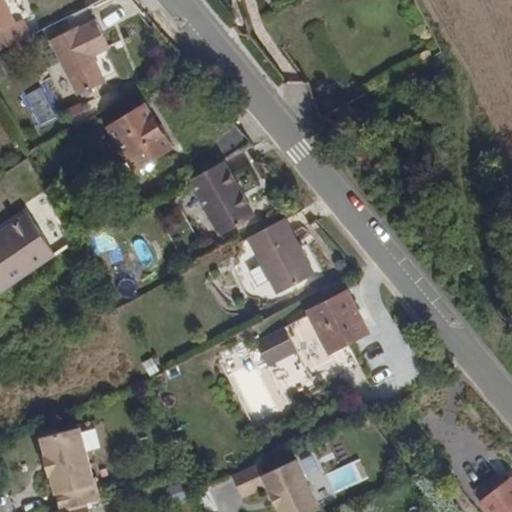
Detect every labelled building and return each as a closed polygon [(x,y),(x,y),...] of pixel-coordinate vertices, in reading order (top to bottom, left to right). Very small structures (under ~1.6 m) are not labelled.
[(0,0),(0,47),(29,33),(21,16),(13,21),(2,0),(0,0)] [(108,48),(88,8),(68,18),(73,28),(48,41),(75,93),(104,79),(92,56),(108,48)] [(336,106),(325,90),(315,97),(326,112),(336,106)] [(170,147),(144,103),(108,124),(134,168),(170,147)] [(43,156),(38,146),(27,152),(33,162),(43,156)] [(253,214),(222,158),(188,178),(219,233),(253,214)] [(0,292),(56,252),(28,212),(0,231),(0,292)] [(314,273),(282,216),(246,235),(278,293),(314,273)] [(369,328),(347,288),(308,308),(309,311),(320,331),(329,349),(369,328)] [(320,331),(309,311),(286,323),(297,344),(320,331)] [(295,345),(284,324),(255,339),(266,360),(295,345)] [(497,427),(481,405),(466,418),(482,439),(497,427)] [(98,497),(77,426),(38,437),(43,454),(40,455),(46,475),(49,474),(59,508),(83,502),(98,497)] [(305,511),(317,507),(294,456),(261,472),(256,460),(230,472),(240,494),(265,482),(279,511),(305,511)] [(481,501),(506,482),(497,470),(471,490),(481,501)] [(511,511),(511,478),(506,482),(481,501),(489,511),(511,511)] [(86,511),(83,502),(59,508),(52,510),(52,511),(86,511)]
